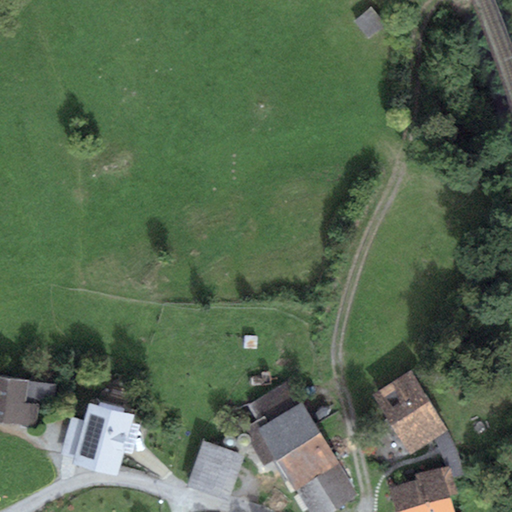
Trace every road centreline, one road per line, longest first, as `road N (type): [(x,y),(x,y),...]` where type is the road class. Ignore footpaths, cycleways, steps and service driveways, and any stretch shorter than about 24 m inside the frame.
road 1 (track): [(366,511),(337,368),(339,329),(404,161),(444,10)]
road 2 (track): [(251,0),(360,156),(407,150)]
road 3 (residential): [(14,511),(63,486),(104,479),(241,511)]
